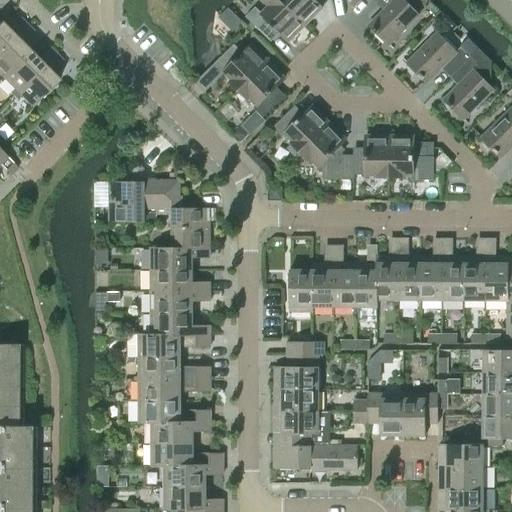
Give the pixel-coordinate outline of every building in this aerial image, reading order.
[(305,25),(278,0),(271,0),(266,5),(268,7),(260,14),(255,8),(245,17),(265,37),(274,28),(288,42),(305,25)] [(278,0),(305,25),(322,8),(313,0),(278,0)] [(383,0),(388,5),(368,25),(372,29),(376,33),(388,45),(418,16),(402,0),(383,0)] [(0,50),(26,25),(19,19),(8,30),(0,21),(0,50)] [(0,75),(2,78),(29,51),(21,43),(32,31),(26,25),(0,50),(0,75)] [(452,74),(469,57),(460,48),(455,53),(436,34),(406,64),(418,76),(422,80),(426,83),(444,66),(452,74)] [(229,82),(238,91),(268,61),(251,44),(237,58),(228,50),(211,67),(221,76),(224,73),(231,80),(229,82)] [(9,93),(12,96),(55,54),(48,48),(37,59),(29,51),(2,78),(13,89),(9,93)] [(55,54),(12,96),(15,100),(19,95),(31,107),(58,80),(50,72),(61,60),(55,54)] [(478,67),(469,57),(452,74),(460,82),(443,100),(447,104),(450,108),(462,120),(493,91),(473,71),(478,67)] [(268,61),(238,91),(247,100),(249,98),(256,105),(253,108),(262,118),(279,101),(271,92),(285,78),(268,61)] [(290,143),(299,152),(329,123),(312,106),(298,120),(289,111),(272,128),(282,137),(285,134),(292,141),(290,143)] [(511,110),(511,109),(481,139),(493,151),(496,155),(497,154),(501,158),(511,146),(511,110)] [(262,118),(256,111),(250,117),(259,126),(265,120),(262,118)] [(299,152),(308,161),(310,160),(318,168),(319,167),(323,171),(323,179),(353,179),(353,175),(353,155),(342,155),(343,152),(338,147),(346,139),(329,123),(299,152)] [(243,129),(238,129),(232,134),(241,142),(249,134),(243,129)] [(376,177),(389,178),(389,136),(365,136),(365,152),(353,152),(353,155),(353,175),(376,175),(376,177)] [(413,136),(389,136),(389,178),(401,178),(401,175),(412,175),(412,180),(433,180),(433,147),(413,147),(413,136)] [(0,164),(10,175),(17,168),(0,151),(0,164)] [(156,196),(156,181),(156,180),(142,180),(142,182),(109,182),(109,222),(144,222),(143,209),(156,209),(156,196)] [(176,196),(175,190),(175,181),(156,181),(156,196),(176,196)] [(209,249),(209,208),(181,208),(181,196),(176,196),(156,196),(156,209),(156,214),(167,214),(172,214),(172,248),(150,248),(150,249),(209,249)] [(150,249),(150,270),(192,270),(191,258),(209,258),(209,249),(150,249)] [(377,300),(398,300),(398,256),(376,256),(376,264),(377,264),(376,300),(377,300)] [(420,300),(420,257),(398,256),(398,300),(420,300)] [(442,300),(442,257),(420,257),(420,300),(442,300)] [(464,300),(464,257),(442,257),(442,300),(464,300)] [(485,300),(486,257),(464,257),(464,300),(485,300)] [(507,300),(507,292),(507,257),(486,257),(485,300),(507,300)] [(313,307),(333,307),(334,263),(311,263),(311,271),(312,271),(312,312),(313,312),(313,307)] [(355,307),(355,264),(334,263),(333,307),(355,307)] [(376,300),(377,264),(376,264),(355,264),(355,307),(377,307),(377,300),(376,300)] [(150,270),(150,292),(209,292),(209,282),(192,283),(192,270),(150,270)] [(312,312),(312,271),(311,271),(289,271),(289,312),(312,312)] [(150,292),(150,314),(192,313),(192,301),(209,301),(209,292),(150,292)] [(192,326),(192,313),(150,314),(151,334),(138,334),(138,335),(209,335),(209,326),(192,326)] [(384,343),(398,344),(398,333),(384,333),(384,343)] [(398,344),(413,344),(413,333),(398,333),(398,344)] [(428,344),(442,344),(442,334),(428,334),(428,344)] [(442,344),(458,344),(458,334),(442,334),(442,344)] [(471,344),(485,344),(485,334),(471,334),(471,344)] [(485,334),(485,344),(501,344),(500,335),(485,334)] [(138,335),(138,357),(179,357),(179,348),(209,347),(209,335),(138,335)] [(340,350),(354,350),(355,340),(340,340),(340,350)] [(354,350),(370,351),(370,340),(355,340),(354,350)] [(311,342),(289,342),(287,342),(287,355),(311,355),(311,342)] [(318,355),(325,355),(325,342),(311,342),(311,355),(318,355)] [(0,511),(27,511),(28,426),(16,426),(16,344),(0,344),(0,511)] [(483,373),(511,373),(511,350),(483,350),(483,373)] [(274,390),(318,390),(318,355),(311,355),(287,355),(287,367),(274,367),(274,390)] [(138,357),(138,379),(210,379),(210,367),(179,367),(179,357),(138,357)] [(438,358),(438,373),(448,373),(448,358),(438,358)] [(511,373),(483,373),(483,395),(511,394),(511,373)] [(138,379),(139,401),(180,401),(180,392),(210,392),(210,379),(138,379)] [(438,380),(438,395),(447,395),(447,380),(438,380)] [(318,412),(318,411),(318,390),(274,390),(274,411),(318,412)] [(380,436),(403,436),(403,394),(367,394),(367,400),(368,412),(367,423),(380,423),(380,436)] [(438,424),(438,409),(438,395),(403,394),(403,436),(425,436),(425,424),(438,424)] [(511,394),(483,395),(483,416),(511,416),(511,394)] [(438,395),(438,409),(447,409),(447,395),(438,395)] [(353,412),(368,412),(367,400),(353,399),(353,412)] [(180,410),(180,401),(139,401),(139,423),(210,423),(210,410),(180,410)] [(312,443),(330,443),(330,411),(318,411),(318,412),(274,411),(274,433),(310,434),(312,434),(312,443)] [(367,423),(368,412),(353,412),(353,423),(367,423)] [(511,416),(483,416),(483,437),(483,439),(502,439),(511,439),(511,416)] [(151,424),(151,444),(192,444),(192,432),(210,432),(210,423),(139,423),(139,424),(151,424)] [(310,446),(310,434),(274,433),(274,469),(309,469),(309,446),(310,446)] [(151,444),(151,466),(222,466),(222,453),(192,453),(192,444),(151,444)] [(483,445),(463,445),(439,445),(439,467),(482,467),(482,446),(483,446),(483,445)] [(309,469),(357,470),(358,446),(310,446),(309,446),(309,469)] [(164,467),(164,487),(205,487),(205,475),(222,475),(222,466),(151,466),(151,467),(164,467)] [(482,467),(439,467),(439,489),(482,489),(482,467)] [(164,487),(164,509),(186,509),(223,509),(223,499),(205,500),(205,487),(164,487)] [(482,510),(482,509),(482,489),(439,489),(439,511),(446,511),(482,510)]
